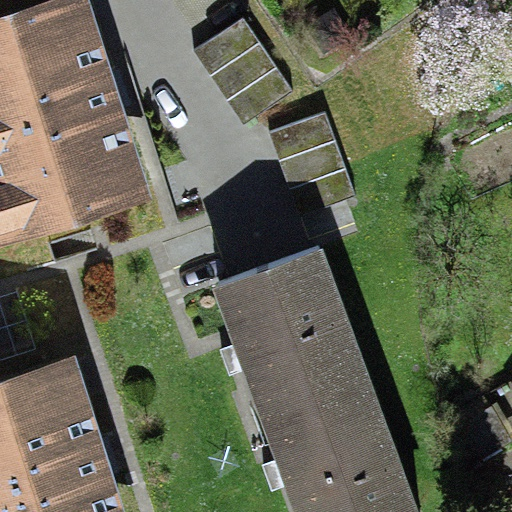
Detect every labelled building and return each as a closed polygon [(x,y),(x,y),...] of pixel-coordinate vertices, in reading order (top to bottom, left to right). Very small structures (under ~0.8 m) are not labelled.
[(136,184),(76,0),(59,0),(0,19),(0,193),(10,225),(136,184)] [(243,16),(193,49),(242,123),(292,90),(243,16)] [(325,110),(269,130),(299,215),(355,195),(325,110)] [(415,511),(317,246),(219,283),(303,511),(415,511)] [(0,511),(111,511),(64,362),(0,381),(0,511)] [(491,405),(448,430),(467,463),(510,438),(491,405)]
